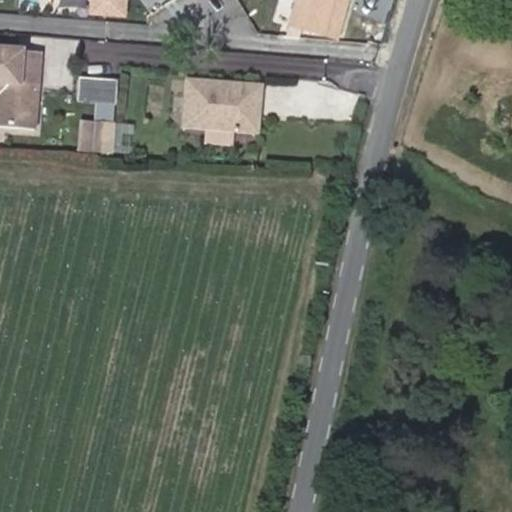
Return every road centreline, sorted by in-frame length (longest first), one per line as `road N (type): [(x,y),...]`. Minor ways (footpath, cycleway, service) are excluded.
road 1 (track): [(0,178),(325,197),(251,511)]
road 2 (tertiary): [(437,0),(396,124),(313,511)]
